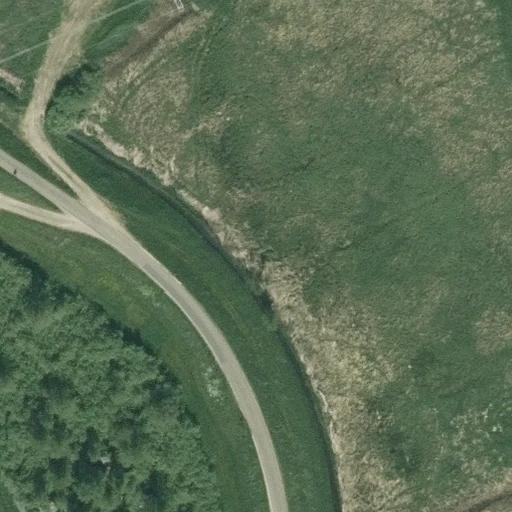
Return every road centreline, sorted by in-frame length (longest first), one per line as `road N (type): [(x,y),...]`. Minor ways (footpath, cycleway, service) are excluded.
road 1 (unclassified): [(279,511),(234,373),(174,290),(110,235)]
road 2 (unclassified): [(110,235),(0,156)]
